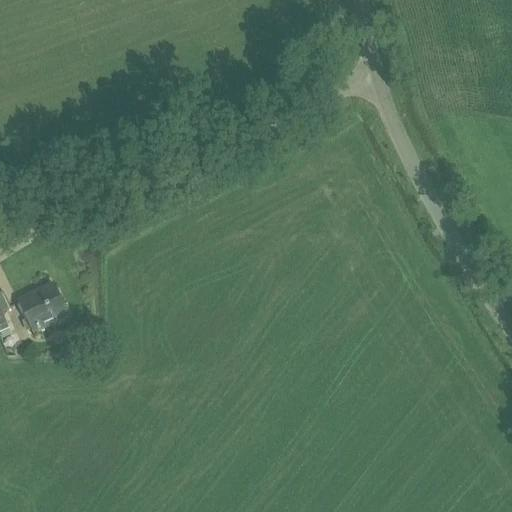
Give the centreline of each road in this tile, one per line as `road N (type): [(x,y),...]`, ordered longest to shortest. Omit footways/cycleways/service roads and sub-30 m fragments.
road 1 (unknown): [(377,82),(112,199),(0,262)]
road 2 (unclassified): [(511,329),(403,148),(377,82),(360,0)]
